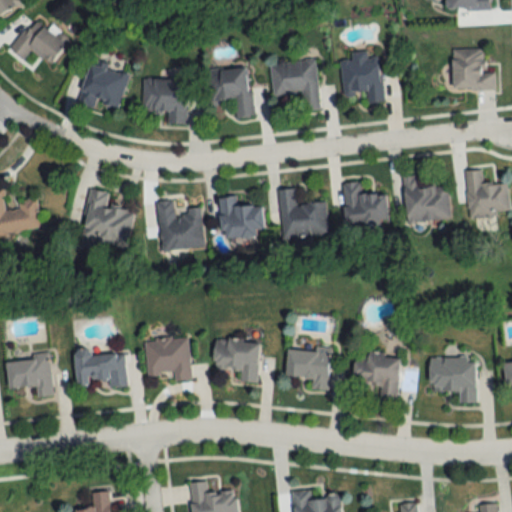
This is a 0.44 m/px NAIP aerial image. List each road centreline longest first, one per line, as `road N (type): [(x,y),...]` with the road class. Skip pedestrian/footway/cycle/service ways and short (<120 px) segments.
road 1 (residential): [(0,105),(72,144),(162,164),(511,127)]
road 2 (residential): [(511,453),(420,453),(228,434),(0,454)]
